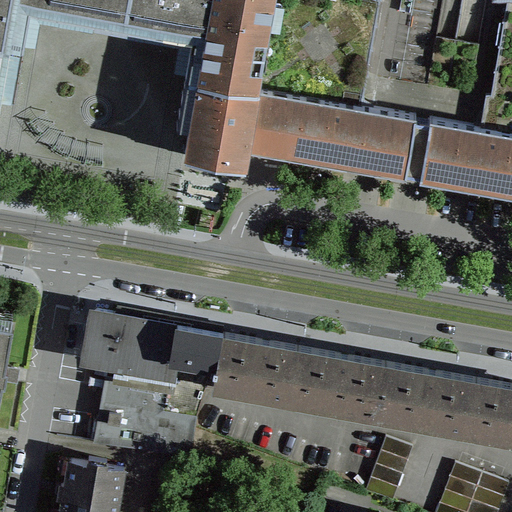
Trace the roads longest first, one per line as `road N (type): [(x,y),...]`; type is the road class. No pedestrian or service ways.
road 1 (secondary): [(61,263),(511,342)]
road 2 (secondary): [(511,306),(67,230)]
road 3 (residential): [(61,263),(18,511)]
